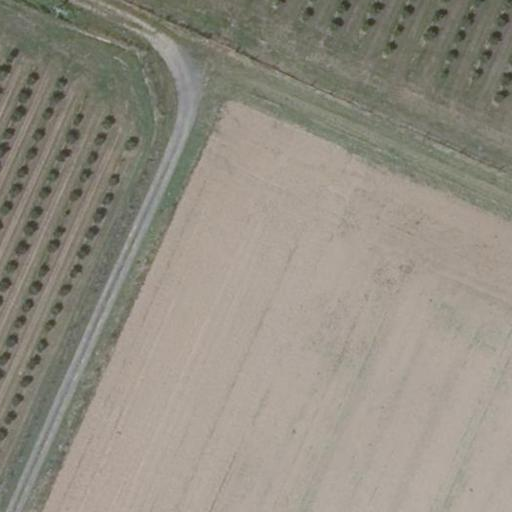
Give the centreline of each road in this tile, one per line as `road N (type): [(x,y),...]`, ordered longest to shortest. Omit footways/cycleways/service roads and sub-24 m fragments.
road 1 (track): [(206,80),(15,511)]
road 2 (track): [(206,80),(511,207)]
road 3 (track): [(206,80),(172,45),(68,0)]
